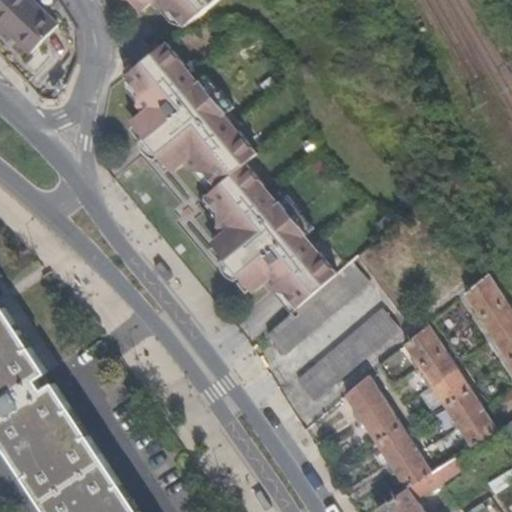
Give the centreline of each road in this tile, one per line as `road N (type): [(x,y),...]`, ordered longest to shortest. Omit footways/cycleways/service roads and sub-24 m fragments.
road 1 (tertiary): [(318,511),(79,179)]
road 2 (tertiary): [(39,206),(146,311),(290,511)]
